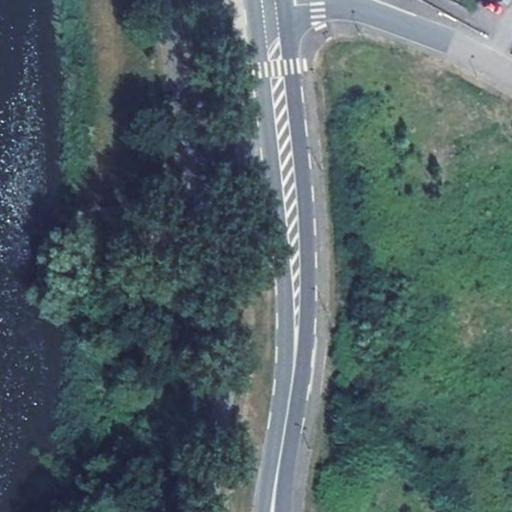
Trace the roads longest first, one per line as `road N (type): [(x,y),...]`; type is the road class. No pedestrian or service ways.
road 1 (secondary): [(274,511),(298,279),(269,0)]
road 2 (residential): [(511,74),(346,0)]
